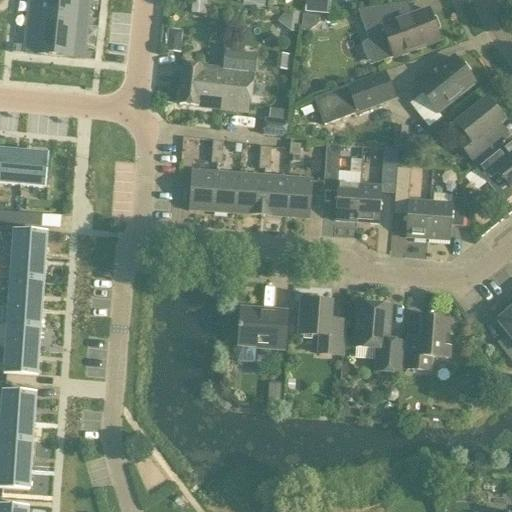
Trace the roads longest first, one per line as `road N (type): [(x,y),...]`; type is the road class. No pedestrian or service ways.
road 1 (residential): [(135,238),(333,257),(359,274),(456,279),(511,244)]
road 2 (residential): [(130,511),(110,442),(126,253),(135,238)]
road 3 (residential): [(135,238),(144,133),(125,106)]
road 4 (residential): [(125,106),(0,103)]
